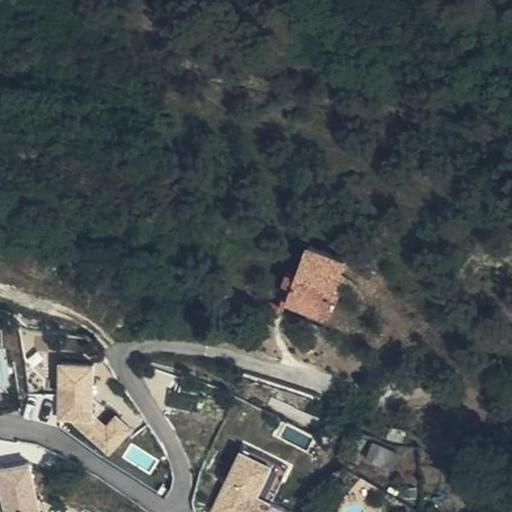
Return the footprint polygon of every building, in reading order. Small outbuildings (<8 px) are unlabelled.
[(288,302),(323,315),(344,259),(309,245),(288,302)] [(96,397),(97,361),(63,360),(61,416),(70,416),(110,452),(133,427),(118,414),(108,425),(97,416),(106,406),(96,397)] [(388,438),(407,441),(411,428),(390,424),(388,438)] [(395,468),(402,452),(376,441),(369,457),(395,468)] [(260,493),(274,463),(244,448),(215,509),(220,511),(297,511),(298,511),(260,493)] [(42,511),(32,462),(0,468),(0,475),(7,511),(42,511)] [(418,495),(417,486),(405,486),(405,496),(418,495)]
